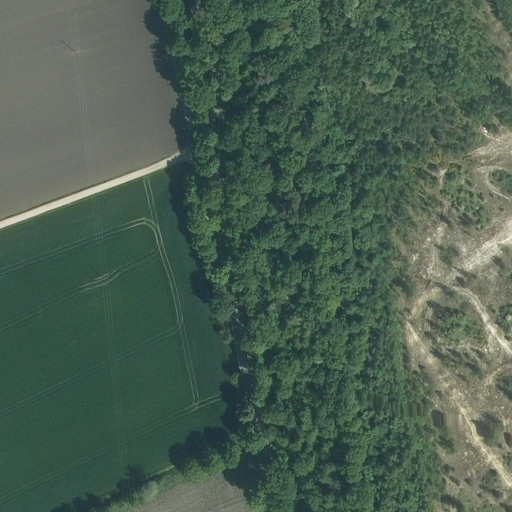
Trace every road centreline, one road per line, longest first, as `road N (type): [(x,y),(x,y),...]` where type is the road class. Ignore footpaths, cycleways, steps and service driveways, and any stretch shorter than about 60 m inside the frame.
road 1 (tertiary): [(277,511),(227,243)]
road 2 (unclassified): [(160,0),(209,237),(227,243)]
road 3 (tertiary): [(227,243),(214,109),(218,0)]
road 4 (track): [(195,154),(0,225)]
